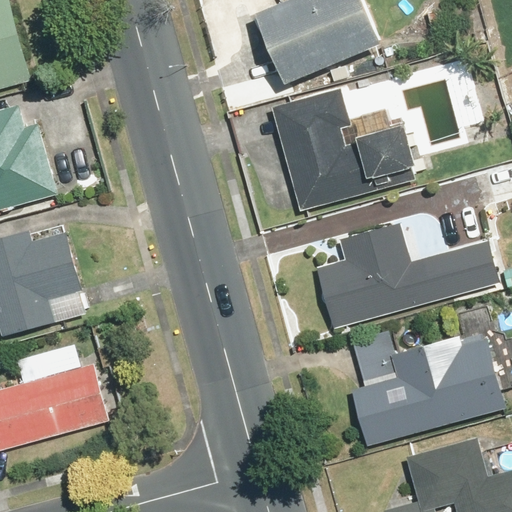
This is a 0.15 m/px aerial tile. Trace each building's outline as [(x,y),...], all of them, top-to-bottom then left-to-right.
[(0,0),(0,90),(39,79),(15,0),(0,0)] [(371,0),(295,0),(264,13),(293,84),(390,44),(371,0)] [(349,90),(279,110),(308,213),(423,180),(419,168),(428,165),(416,123),(395,129),(390,111),(358,120),(349,90)] [(25,105),(0,110),(0,214),(66,200),(49,124),(31,128),(25,105)] [(352,259),(322,267),(339,330),(501,284),(489,242),(419,262),(407,220),(346,237),(352,259)] [(0,316),(6,340),(93,318),(72,231),(37,239),(35,233),(0,241),(0,316)] [(408,325),(356,339),(369,387),(356,391),(372,449),(511,410),(511,401),(492,328),(414,349),(408,325)] [(0,455),(116,424),(100,364),(88,368),(81,344),(22,360),(29,385),(0,392),(0,455)] [(423,500),(389,510),(389,511),(439,511),(439,509),(460,504),(461,511),(511,511),(511,471),(499,475),(488,438),(412,459),(423,500)]
